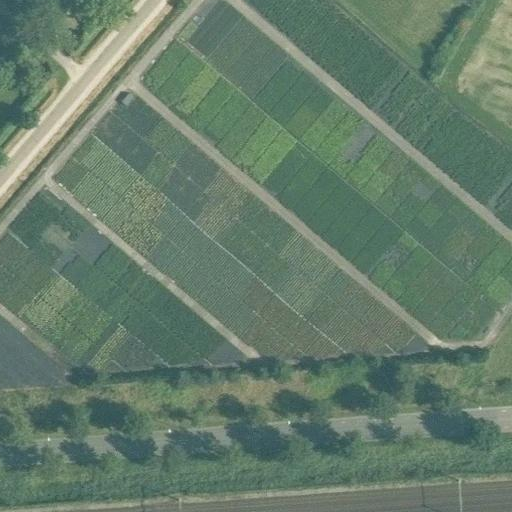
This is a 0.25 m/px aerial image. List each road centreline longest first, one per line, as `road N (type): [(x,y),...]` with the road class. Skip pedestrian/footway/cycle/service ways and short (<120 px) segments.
road 1 (secondary): [(511,418),(0,455)]
road 2 (unclassified): [(0,178),(152,0)]
